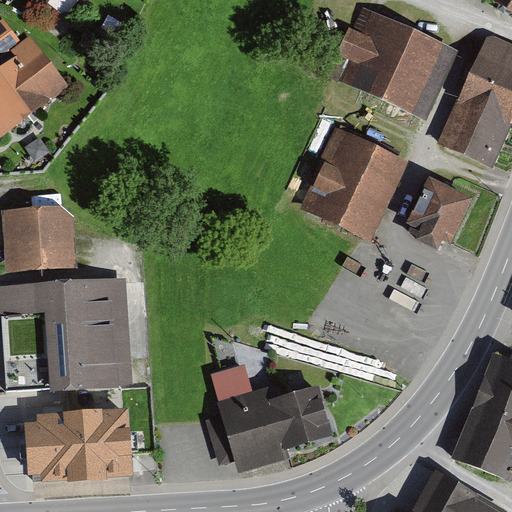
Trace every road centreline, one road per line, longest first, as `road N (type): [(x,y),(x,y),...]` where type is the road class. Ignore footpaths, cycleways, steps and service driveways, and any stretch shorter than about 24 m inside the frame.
road 1 (tertiary): [(511,248),(465,356),(432,404),(362,469),(322,489)]
road 2 (tertiary): [(322,489),(288,500),(152,511)]
